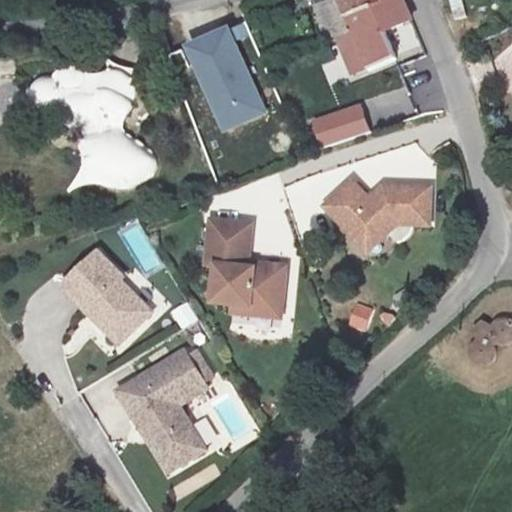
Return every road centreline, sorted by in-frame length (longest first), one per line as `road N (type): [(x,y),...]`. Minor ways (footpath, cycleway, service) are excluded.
road 1 (unclassified): [(505,256),(428,0)]
road 2 (unclassified): [(314,438),(505,256)]
road 3 (unclassified): [(207,0),(0,32)]
